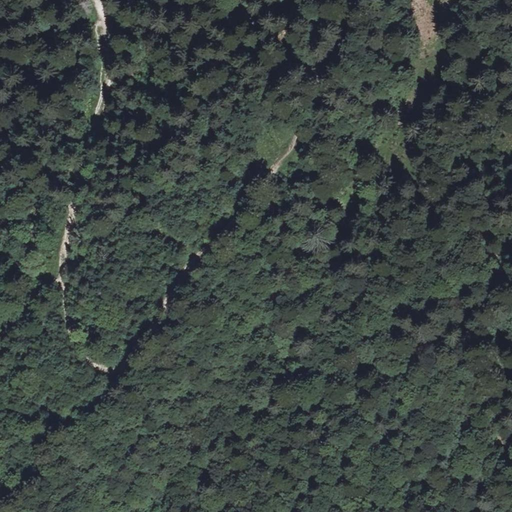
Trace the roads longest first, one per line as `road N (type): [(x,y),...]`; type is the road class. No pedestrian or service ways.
road 1 (track): [(356,0),(315,114),(115,364),(90,362),(71,345),(64,271)]
road 2 (track): [(64,271),(70,216),(105,87),(95,0)]
